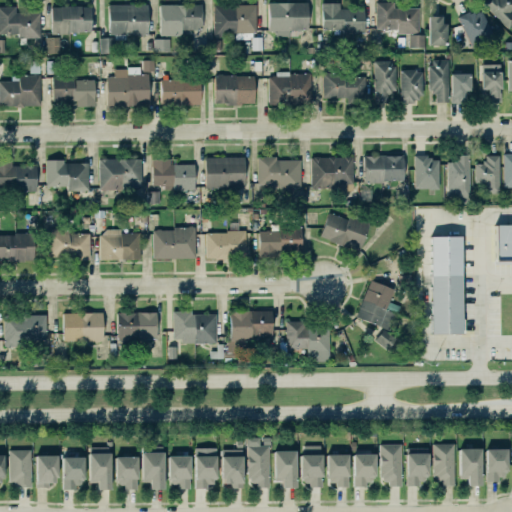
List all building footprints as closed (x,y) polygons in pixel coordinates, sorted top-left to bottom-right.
[(306,0),(307,28),(268,29),(267,1),(306,0)] [(481,0),(511,0),(511,7),(509,11),(511,14),(511,24),(508,28),(481,0)] [(321,2),(338,1),(338,7),(363,6),(364,32),(342,33),(341,28),(321,29),(321,2)] [(394,8),(394,1),(375,1),(375,29),(395,29),(395,33),(419,33),(418,7),(394,8)] [(107,3),(147,2),(147,33),(107,33),(107,3)] [(254,2),(255,34),(212,34),(212,2),(254,2)] [(0,4),(15,4),(15,11),(40,11),(40,37),(18,37),(18,32),(0,32),(0,4)] [(89,5),(89,30),(68,30),(68,32),(51,32),(50,5),(59,5),(59,4),(80,4),(80,5),(89,5)] [(159,4),(159,35),(181,35),(181,30),(201,29),(201,4),(159,4)] [(457,15),(468,10),(469,12),(473,10),(474,12),(480,9),(493,35),(471,46),(457,15)] [(428,45),(445,44),(444,15),(427,16),(428,45)] [(408,47),(423,47),(423,34),(408,34),(408,47)] [(45,53),(59,54),(59,36),(46,36),(45,53)] [(99,54),(112,54),(112,37),(99,37),(99,54)] [(169,39),(154,39),(154,51),(169,51),(169,39)] [(209,50),(219,50),(219,40),(208,40),(209,50)] [(153,60),(142,59),(142,70),(153,71),(153,60)] [(435,92),(435,101),(447,100),(447,59),(431,59),(431,64),(427,64),(427,89),(431,89),(431,92),(435,92)] [(393,60),(373,60),(374,102),(385,102),(385,94),(394,93),(393,60)] [(39,61),(29,61),(30,73),(40,73),(39,61)] [(105,76),(109,75),(109,74),(113,74),(113,75),(125,75),(126,73),(126,66),(139,65),(139,72),(141,72),(141,71),(145,71),(145,72),(147,72),(147,104),(129,103),(129,106),(123,106),(123,104),(117,104),(115,104),(105,104),(105,76)] [(421,70),(400,70),(400,101),(422,101),(421,70)] [(480,70),(499,70),(500,101),(493,101),(493,99),(491,99),(491,96),(489,96),(489,93),(486,93),(486,90),(480,90),(480,70)] [(449,72),(469,71),(469,89),(463,89),(464,101),(450,101),(449,72)] [(310,72),(267,73),(268,104),(311,103),(310,72)] [(0,80),(0,105),(40,106),(40,75),(11,74),(11,81),(0,80)] [(365,74),(322,74),(322,97),(365,98),(365,74)] [(214,104),(254,103),(253,75),(214,75),(214,104)] [(77,106),(95,106),(94,78),(52,79),(52,101),(77,100),(77,106)] [(160,80),(160,105),(200,104),(199,79),(160,80)] [(502,152),(511,152),(511,186),(503,186),(502,152)] [(363,182),(363,154),(402,154),(402,179),(382,179),(382,182),(363,182)] [(413,187),(413,154),(426,154),(426,156),(430,156),(430,159),(437,158),(437,187),(413,187)] [(446,161),(452,161),(452,159),(455,159),(455,154),(467,154),(468,196),(456,196),(456,194),(446,194),(446,161)] [(473,162),(481,162),(481,160),(484,159),(484,154),(497,154),(498,192),(485,192),(484,182),(474,182),(473,162)] [(204,186),(204,156),(244,155),(244,185),(204,186)] [(256,183),(256,155),(274,155),(274,159),(300,158),(300,187),(296,187),(296,189),(291,189),(291,187),(278,187),(278,183),(256,183)] [(310,188),(309,156),(352,156),(352,184),(332,184),(332,188),(310,188)] [(98,189),(98,157),(140,157),(140,185),(120,185),(120,188),(98,189)] [(151,184),(150,157),(169,157),(169,163),(193,162),(193,188),(163,188),(163,184),(151,184)] [(45,185),(45,159),(62,158),(62,162),(87,161),(87,190),(66,190),(66,185),(45,185)] [(0,160),(0,187),(15,187),(15,193),(36,192),(36,164),(11,165),(11,160),(0,160)] [(145,190),(158,190),(158,202),(146,202),(145,190)] [(319,235),(328,212),(346,219),(349,212),(369,220),(357,250),(319,235)] [(511,223),(494,223),(494,262),(511,261),(511,223)] [(151,257),(151,229),(172,229),(172,226),(193,226),(194,256),(151,257)] [(257,255),(257,230),(265,230),(265,228),(269,229),(269,230),(278,230),(278,226),(300,226),(300,250),(275,250),(275,255),(257,255)] [(46,256),(46,229),(50,229),(50,227),(54,227),(54,229),(67,228),(67,233),(88,233),(88,258),(70,258),(70,256),(46,256)] [(98,258),(98,234),(101,234),(105,228),(119,228),(119,232),(138,232),(139,257),(98,258)] [(204,256),(204,231),(225,231),(225,229),(244,229),(244,256),(231,256),(231,258),(213,258),(213,256),(204,256)] [(0,259),(0,234),(13,234),(13,232),(33,232),(33,258),(23,258),(23,260),(3,260),(3,259),(0,259)] [(431,332),(430,235),(460,234),(460,332),(431,332)] [(354,315),(370,278),(393,288),(388,301),(399,305),(389,329),(354,315)] [(172,337),(171,310),(190,309),(190,313),(215,312),(215,342),(179,342),(179,337),(172,337)] [(228,339),(228,310),(270,309),(270,334),(251,334),(251,340),(246,340),(247,356),(222,356),(222,351),(226,351),(226,340),(228,339)] [(3,346),(2,311),(27,311),(27,314),(45,314),(46,338),(25,339),(25,346),(3,346)] [(62,311),(79,311),(101,311),(101,339),(62,340),(62,311)] [(115,311),(155,311),(155,337),(115,337),(115,311)] [(284,320),(303,320),(303,326),(328,325),(328,360),(306,360),(306,347),(285,347),(284,320)] [(374,340),(387,349),(395,338),(383,328),(374,340)] [(175,358),(175,346),(167,346),(167,358),(175,358)] [(268,487),(267,445),(259,445),(258,436),(246,437),(247,480),(255,480),(255,487),(268,487)] [(400,443),(378,444),(379,479),(387,479),(387,486),(400,486),(400,443)] [(453,485),(453,443),(432,443),(431,478),(440,478),(440,485),(453,485)] [(321,486),(320,445),(299,445),(300,481),(308,481),(308,487),(321,486)] [(88,446),(87,481),(96,481),(96,489),(109,489),(110,447),(88,446)] [(162,446),(141,446),(140,480),(149,480),(149,488),(162,489),(162,446)] [(215,447),(193,448),(194,487),(215,486),(215,447)] [(426,447),(404,448),(405,484),(427,484),(426,447)] [(479,448),(457,448),(458,475),(466,475),(466,484),(480,484),(479,448)] [(30,449),(8,449),(9,485),(30,484),(30,449)] [(241,487),(240,449),(220,449),(220,481),(229,481),(229,487),(241,487)] [(506,449),(485,449),(485,479),(506,479),(506,449)] [(294,450),(272,451),(273,479),(281,479),(281,487),(295,487),(294,450)] [(326,454),(326,485),(348,484),(347,453),(326,454)] [(374,454),(352,454),(352,484),(374,484),(374,454)] [(56,455),(35,455),(34,486),(56,486),(56,455)] [(167,455),(167,482),(176,482),(176,488),(189,488),(189,455),(167,455)] [(136,456),(114,456),(114,482),(123,482),(123,489),(136,489),(136,456)] [(83,457),(61,457),(61,489),(75,489),(75,483),(83,483),(83,457)]
